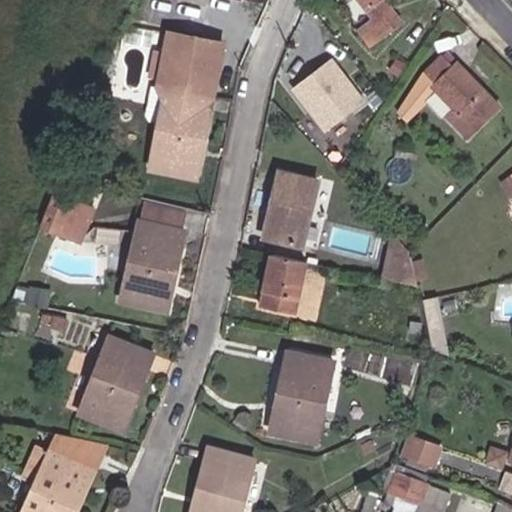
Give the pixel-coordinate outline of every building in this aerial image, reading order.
[(382,0),(359,0),(374,18),(359,31),(371,46),(395,27),(384,13),(390,9),(382,0)] [(202,150),(222,44),(169,33),(158,87),(165,100),(151,169),(186,176),(192,148),(202,150)] [(405,121),(427,101),(442,116),(445,113),(453,105),(477,130),(499,107),(456,63),(452,67),(442,57),(426,73),(399,115),(405,121)] [(363,102),(331,59),(292,88),(325,131),(363,102)] [(196,178),(202,150),(192,148),(186,176),(196,178)] [(303,246),(319,181),(279,172),(263,237),(303,246)] [(511,196),(511,195),(511,177),(503,184),(511,196)] [(82,205),(88,188),(59,180),(53,193),(82,205)] [(80,241),(93,209),(82,205),(53,193),(40,226),(80,241)] [(184,231),(188,212),(143,203),(139,221),(184,231)] [(173,284),(184,231),(139,221),(122,302),(156,310),(163,282),(173,284)] [(415,235),(405,224),(394,233),(404,245),(415,235)] [(418,286),(409,250),(404,245),(394,233),(384,278),(418,286)] [(294,314),(306,261),(272,254),(260,307),(294,314)] [(436,300),(422,304),(426,323),(432,321),(441,319),(436,300)] [(442,335),(441,319),(432,321),(434,336),(442,335)] [(420,334),(421,323),(410,322),(409,333),(420,334)] [(330,360),(334,343),(294,335),(291,352),(330,360)] [(133,405),(154,354),(110,336),(79,414),(114,427),(124,401),(133,405)] [(432,349),(449,355),(445,339),(431,343),(432,349)] [(317,442),(334,361),(330,360),(291,352),(288,351),(276,404),(287,406),(281,434),(317,442)] [(406,419),(412,405),(400,400),(391,425),(406,419)] [(93,471),(104,446),(58,436),(51,452),(93,471)] [(433,468),(441,447),(410,436),(403,457),(408,458),(405,464),(426,471),(428,465),(433,468)] [(74,511),(93,471),(51,452),(38,447),(23,479),(36,484),(24,511),(74,511)] [(501,466),(505,453),(493,449),(488,462),(501,466)] [(237,511),(251,462),(211,452),(199,497),(209,499),(205,511),(237,511)] [(427,476),(399,466),(396,473),(424,483),(427,476)] [(420,503),(427,484),(424,483),(396,473),(389,492),(417,502),(420,503)] [(409,511),(413,511),(417,502),(389,492),(385,503),(409,511)]
